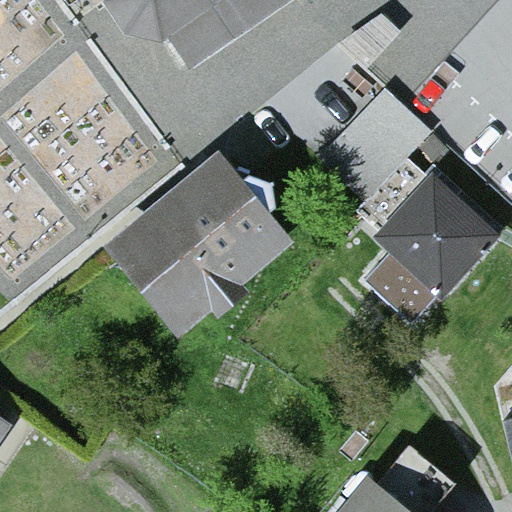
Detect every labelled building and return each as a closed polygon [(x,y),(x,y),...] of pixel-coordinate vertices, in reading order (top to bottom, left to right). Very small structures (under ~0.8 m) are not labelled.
[(110,0),(130,28),(161,36),(167,31),(185,58),(268,0),(110,0)] [(348,40),(277,105),(314,146),(385,81),(348,40)] [(372,199),(439,133),(396,89),(328,155),(372,199)] [(179,327),(283,241),(216,162),(113,247),(179,327)] [(492,236),(433,183),(383,238),(394,247),(364,279),(413,323),(492,236)] [(511,420),(503,423),(511,462),(511,420)] [(395,511),(366,489),(347,511),(395,511)]
